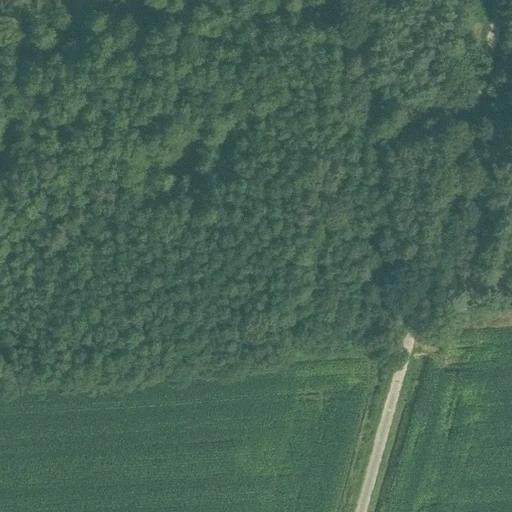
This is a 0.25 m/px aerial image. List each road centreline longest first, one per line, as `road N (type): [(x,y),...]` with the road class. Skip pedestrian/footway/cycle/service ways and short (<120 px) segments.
road 1 (track): [(415,303),(504,0)]
road 2 (unclassified): [(355,511),(415,303)]
